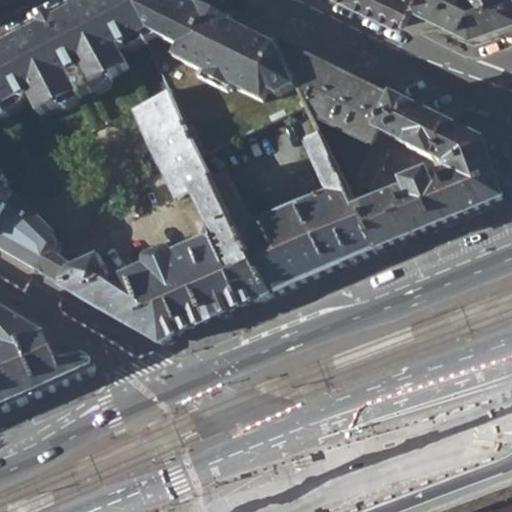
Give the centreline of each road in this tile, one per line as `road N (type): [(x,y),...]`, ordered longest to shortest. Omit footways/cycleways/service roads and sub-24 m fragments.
road 1 (unknown): [(84,511),(511,353)]
road 2 (primary): [(511,255),(177,393)]
road 3 (secondary): [(480,93),(285,0)]
road 4 (secondary): [(0,283),(145,366),(177,393)]
road 5 (primary): [(177,393),(0,476)]
